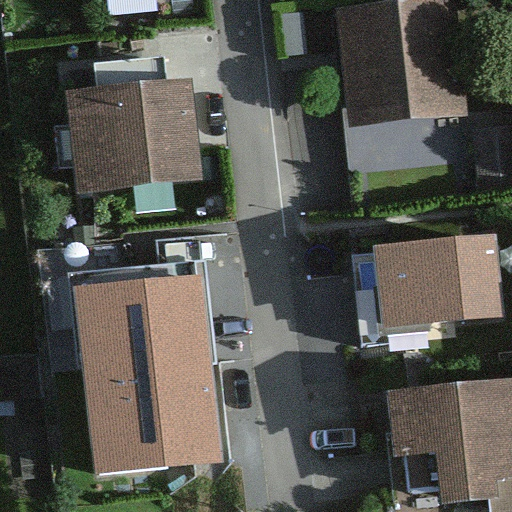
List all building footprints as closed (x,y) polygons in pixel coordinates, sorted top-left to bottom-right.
[(460,4),(347,15),(358,132),(472,121),(460,4)] [(201,89),(79,103),(91,200),(212,185),(201,89)] [(511,134),(479,137),(484,186),(511,183),(511,134)] [(500,322),(491,249),(378,263),(387,335),(500,322)] [(215,466),(193,293),(80,306),(102,480),(215,466)] [(511,511),(511,394),(394,409),(400,466),(441,461),(447,510),(494,504),(495,511),(511,511)]
